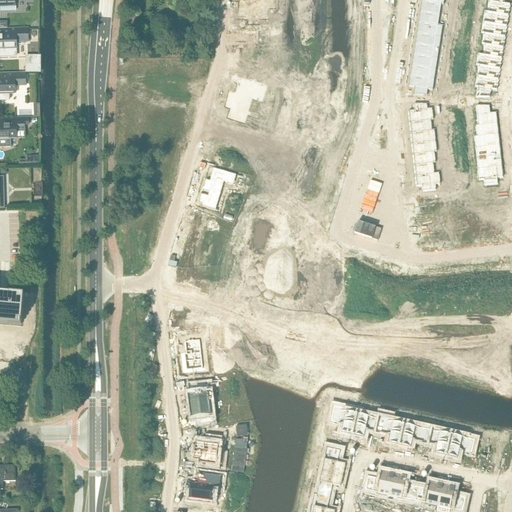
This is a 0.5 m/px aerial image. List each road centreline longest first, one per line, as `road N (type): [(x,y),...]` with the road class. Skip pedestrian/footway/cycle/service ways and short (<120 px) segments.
road 1 (residential): [(375,0),(376,99),(333,236),(416,260),(511,252)]
road 2 (residential): [(222,0),(221,55),(154,286)]
road 3 (tertiary): [(95,285),(100,0)]
road 4 (residential): [(154,286),(173,420),(166,511)]
road 5 (residential): [(346,511),(359,451),(481,479)]
